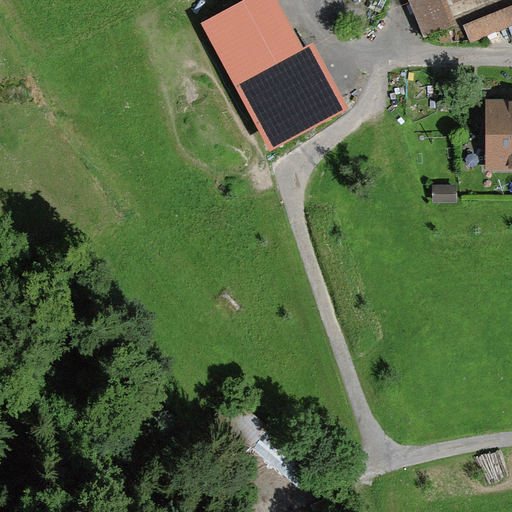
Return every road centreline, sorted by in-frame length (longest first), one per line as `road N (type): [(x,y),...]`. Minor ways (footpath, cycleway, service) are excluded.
road 1 (track): [(381,461),(348,378),(296,187),(308,163),(368,104),(382,51)]
road 2 (track): [(511,441),(381,461),(308,493)]
